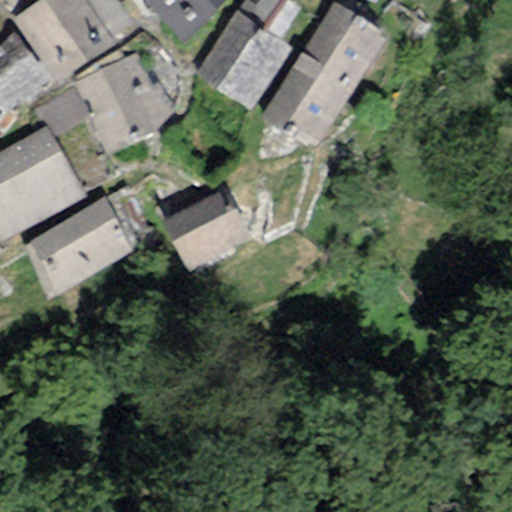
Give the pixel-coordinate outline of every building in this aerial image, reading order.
[(116,0),(41,0),(12,20),(55,83),(136,28),(116,0)] [(224,0),(144,0),(179,38),(184,43),(208,21),(220,7),(224,0)] [(243,0),(236,11),(280,41),(301,9),(288,0),(258,0),(256,4),(250,0),(243,0)] [(333,1),(259,118),(313,152),(387,35),(333,1)] [(193,75),(248,111),(290,48),(280,41),(236,11),(193,75)] [(13,32),(0,42),(0,107),(45,79),(13,32)] [(171,111),(137,55),(73,83),(75,89),(89,118),(105,156),(156,133),(171,111)] [(52,139),(89,118),(75,89),(32,111),(42,129),(45,127),(52,139)] [(42,129),(0,152),(0,245),(85,198),(52,139),(45,127),(42,129)] [(163,222),(188,272),(251,240),(233,205),(225,209),(218,194),(163,222)] [(105,197),(24,247),(47,300),(131,253),(105,197)]
